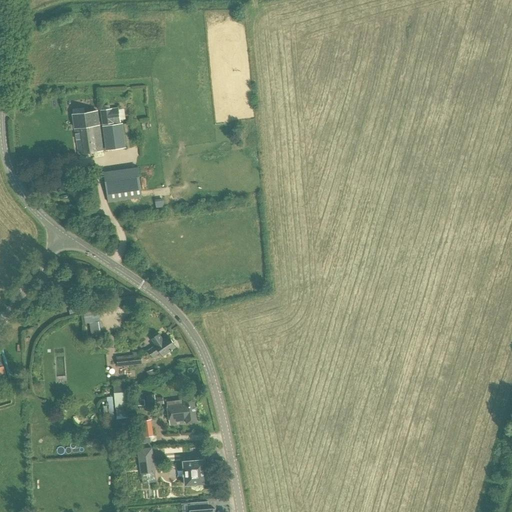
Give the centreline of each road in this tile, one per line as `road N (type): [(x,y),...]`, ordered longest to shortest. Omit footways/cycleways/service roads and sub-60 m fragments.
road 1 (tertiary): [(240,511),(219,404),(189,329),(141,284),(64,235)]
road 2 (tertiary): [(64,235),(31,206),(6,154),(6,0)]
